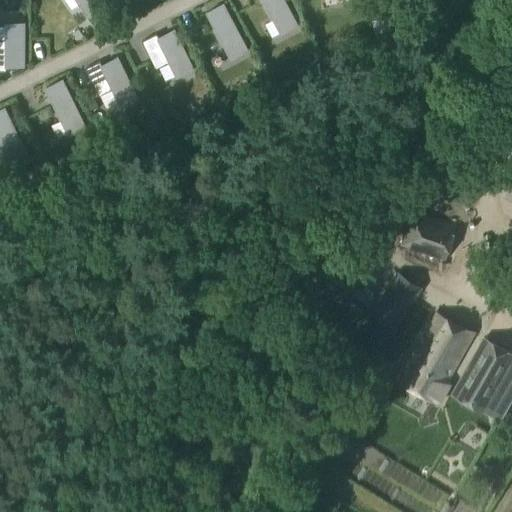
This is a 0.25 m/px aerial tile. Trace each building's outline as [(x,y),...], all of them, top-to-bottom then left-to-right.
[(76,0),(86,13),(93,23),(100,33),(115,22),(108,12),(101,2),(99,0),(76,0)] [(262,0),(268,9),(273,18),(273,19),(275,18),(283,32),(297,24),(291,13),(285,2),(283,0),(262,0)] [(223,5),(207,13),(213,24),(219,36),(225,47),(231,58),(247,50),(241,38),(235,27),(229,16),(223,5)] [(387,18),(374,21),(377,34),(390,31),(387,18)] [(0,71),(6,71),(6,68),(11,68),(24,68),(24,53),(24,38),(24,24),(6,24),(6,26),(6,40),(0,40),(0,71)] [(78,31),(71,36),(76,43),(82,39),(83,38),(80,33),(78,31)] [(156,35),(142,42),(149,56),(155,70),(170,63),(170,64),(177,77),(192,69),(193,69),(187,56),(180,43),(174,31),(157,39),(156,35)] [(127,107),(144,100),(126,63),(110,70),(108,67),(94,74),(107,101),(121,94),(127,107)] [(63,81),(46,89),(51,100),(56,110),(69,136),(86,128),(80,116),(74,104),(69,92),(63,81)] [(95,101),(88,104),(91,111),(98,108),(95,101)] [(5,109),(0,110),(0,141),(10,163),(27,155),(21,143),(16,132),(11,120),(5,109)] [(410,211),(398,246),(445,261),(456,226),(410,211)] [(330,235),(313,264),(314,265),(355,289),(358,290),(365,279),(374,264),(369,261),(330,235)] [(314,265),(303,285),(345,309),(355,289),(314,265)] [(385,293),(370,315),(392,330),(413,298),(420,288),(398,273),(385,293)] [(435,312),(421,336),(432,343),(446,319),(435,312)] [(432,343),(407,387),(434,402),(473,334),(446,319),(432,343)] [(405,355),(391,379),(407,387),(432,343),(421,336),(408,357),(405,355)] [(511,355),(484,339),(452,395),(497,421),(511,395),(511,355)] [(423,472),(443,484),(456,461),(435,449),(423,472)] [(445,503),(440,511),(450,511),(453,507),(445,503)]
